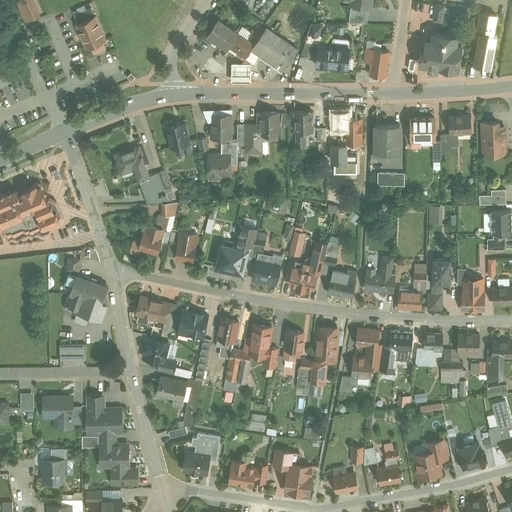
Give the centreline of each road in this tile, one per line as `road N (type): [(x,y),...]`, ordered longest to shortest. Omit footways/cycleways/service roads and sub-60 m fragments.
road 1 (residential): [(112,272),(351,313),(511,321)]
road 2 (residential): [(163,495),(315,509),(511,471)]
road 3 (tertiary): [(177,95),(511,87)]
road 4 (residential): [(112,272),(63,132)]
road 5 (residential): [(163,495),(129,369)]
road 6 (residential): [(0,374),(129,369)]
road 7 (tertiary): [(63,132),(177,95)]
